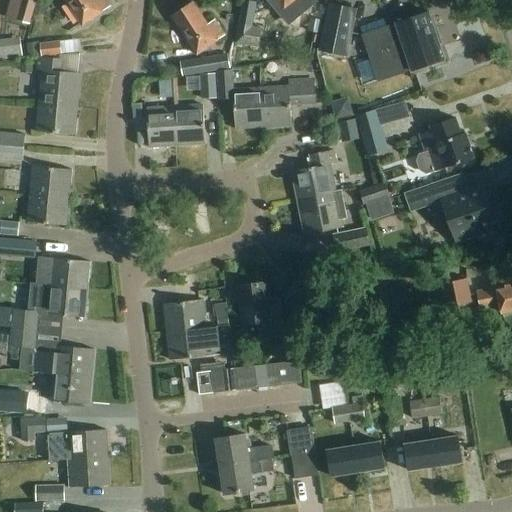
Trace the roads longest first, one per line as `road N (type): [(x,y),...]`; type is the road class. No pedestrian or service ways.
road 1 (residential): [(127,269),(224,247),(249,230),(250,217),(238,183),(224,179),(117,187)]
road 2 (residential): [(151,511),(127,269)]
road 3 (residential): [(117,187),(112,138),(133,0)]
